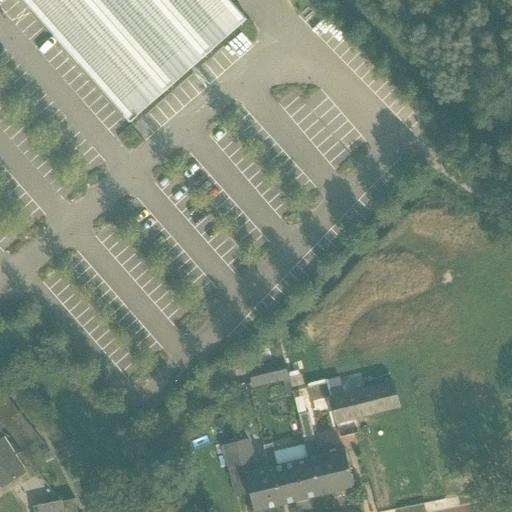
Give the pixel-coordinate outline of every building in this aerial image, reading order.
[(21,0),(130,123),(137,116),(247,19),(229,0),(21,0)] [(281,346),(269,349),(272,361),(284,358),(281,346)] [(299,356),(286,360),(291,379),(299,377),(298,371),(302,370),(299,356)] [(285,360),(249,369),(253,382),(270,378),(271,383),(283,380),(289,378),(285,360)] [(336,422),(399,406),(394,387),(392,380),(329,397),(331,403),(336,422)] [(3,398),(0,400),(0,422),(4,428),(27,456),(43,443),(5,396),(3,398)] [(306,413),(298,415),(303,436),(305,444),(309,459),(318,496),(324,494),(329,493),(354,487),(349,465),(345,450),(332,453),(327,454),(322,456),(318,457),(312,433),(307,412),(306,413)] [(0,487),(0,488),(26,471),(4,437),(0,439),(0,487)] [(249,439),(222,446),(228,469),(242,465),(249,493),(254,511),(282,504),(273,467),(269,468),(268,469),(255,472),(253,463),(255,462),(249,439)] [(264,447),(263,448),(268,469),(269,468),(273,467),(282,504),(318,496),(309,458),(305,444),(273,452),(271,446),(264,447)] [(76,511),(74,499),(61,502),(62,511),(76,511)] [(62,511),(61,502),(48,504),(49,511),(62,511)]
